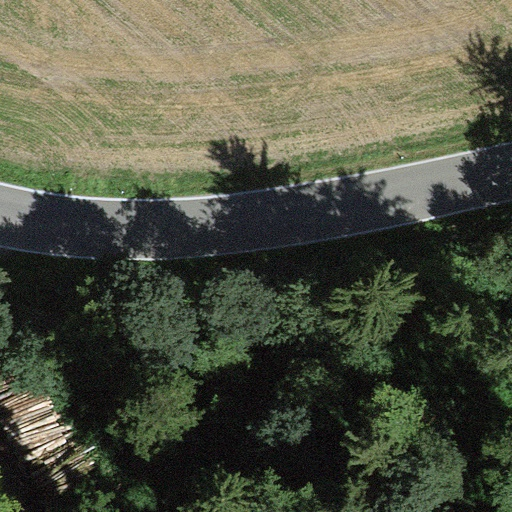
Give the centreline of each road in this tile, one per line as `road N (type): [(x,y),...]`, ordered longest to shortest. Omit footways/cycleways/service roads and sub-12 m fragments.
road 1 (tertiary): [(0,201),(219,232),(511,166)]
road 2 (track): [(55,511),(0,373)]
